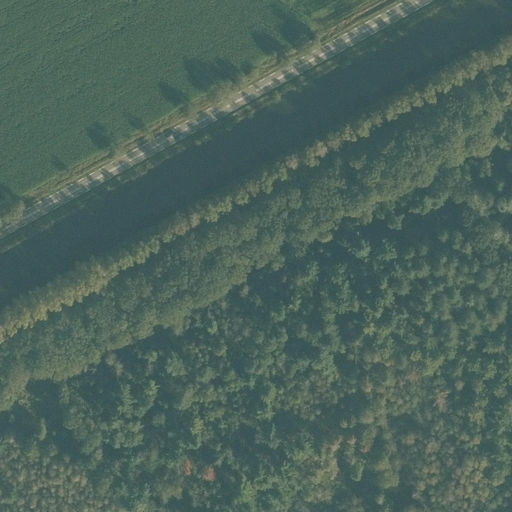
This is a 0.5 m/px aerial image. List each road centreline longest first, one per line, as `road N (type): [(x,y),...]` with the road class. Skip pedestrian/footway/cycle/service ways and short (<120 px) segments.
road 1 (track): [(0,325),(511,42)]
road 2 (secondary): [(0,230),(420,0)]
